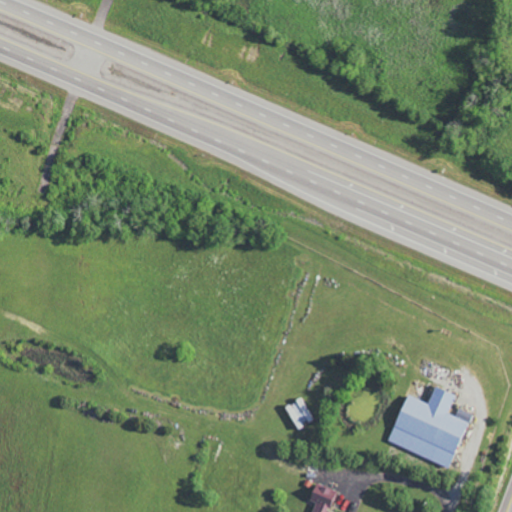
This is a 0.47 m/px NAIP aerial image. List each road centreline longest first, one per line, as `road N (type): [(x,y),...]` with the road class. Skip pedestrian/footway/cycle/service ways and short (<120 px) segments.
road 1 (trunk): [(0,45),(511,266)]
road 2 (trunk): [(511,221),(0,1)]
